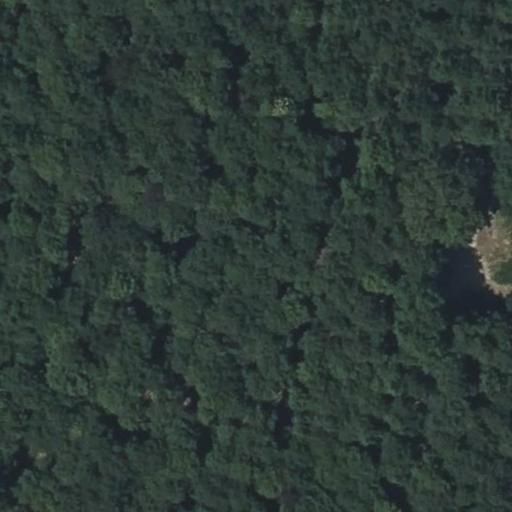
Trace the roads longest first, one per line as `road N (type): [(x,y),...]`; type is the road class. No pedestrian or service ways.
road 1 (track): [(511,61),(399,511)]
road 2 (track): [(199,0),(511,311)]
